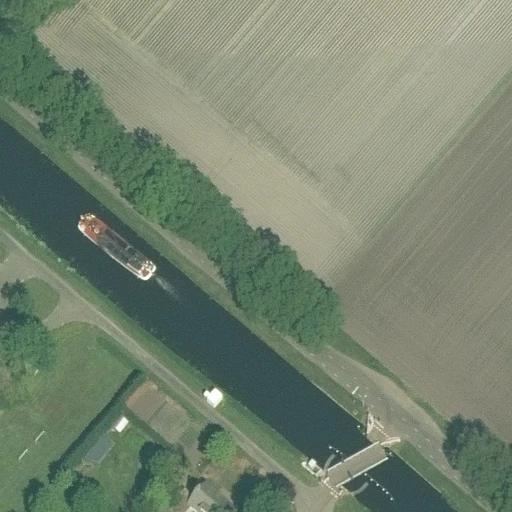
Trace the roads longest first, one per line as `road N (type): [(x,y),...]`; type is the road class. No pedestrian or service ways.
road 1 (unclassified): [(399,410),(299,344),(0,86)]
road 2 (unclassified): [(316,508),(0,236)]
road 3 (unclassified): [(499,511),(399,410)]
road 4 (unclassified): [(316,508),(399,410)]
